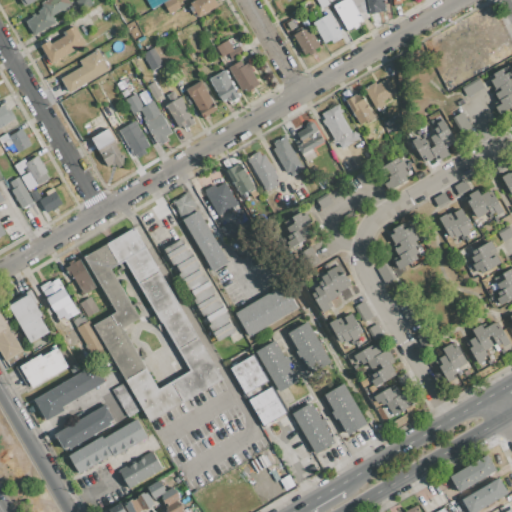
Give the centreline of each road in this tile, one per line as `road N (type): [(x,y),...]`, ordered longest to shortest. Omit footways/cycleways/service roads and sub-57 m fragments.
road 1 (residential): [(0,272),(457,0)]
road 2 (residential): [(511,145),(385,213),(362,251),(365,272),(452,418)]
road 3 (residential): [(0,35),(103,213)]
road 4 (primary): [(345,511),(511,412)]
road 5 (primary): [(491,395),(338,485)]
road 6 (secondary): [(65,511),(0,399)]
